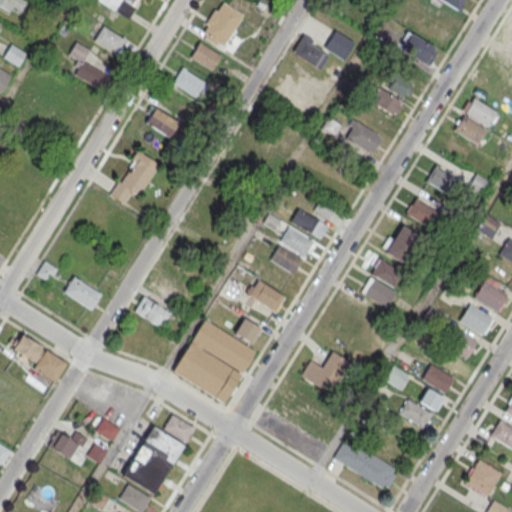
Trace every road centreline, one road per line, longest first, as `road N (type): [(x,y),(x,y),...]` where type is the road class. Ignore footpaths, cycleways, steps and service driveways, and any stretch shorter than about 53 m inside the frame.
road 1 (residential): [(178,511),(496,0)]
road 2 (residential): [(0,489),(304,0)]
road 3 (residential): [(364,511),(144,376),(85,352),(0,299)]
road 4 (residential): [(183,0),(0,297)]
road 5 (residential): [(511,340),(405,511)]
